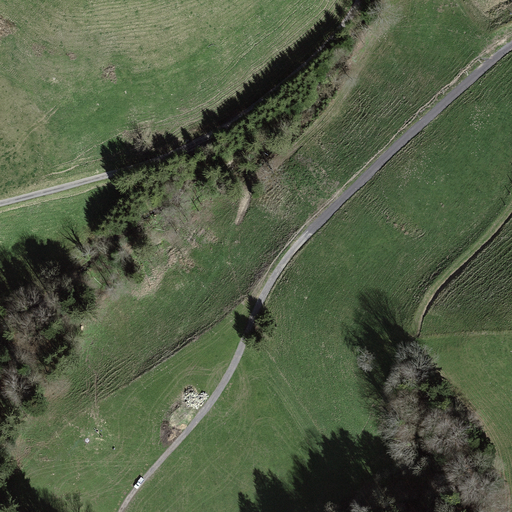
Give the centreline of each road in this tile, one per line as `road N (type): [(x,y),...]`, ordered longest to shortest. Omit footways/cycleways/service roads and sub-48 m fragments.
road 1 (track): [(121,511),(226,383),(293,245),(511,42)]
road 2 (unclassified): [(0,204),(135,170),(201,142),(267,100),(342,32),(361,0)]
road 3 (track): [(416,376),(414,323),(433,290),(511,206)]
